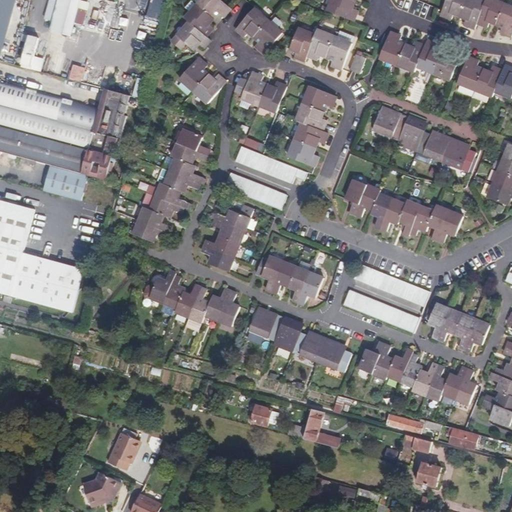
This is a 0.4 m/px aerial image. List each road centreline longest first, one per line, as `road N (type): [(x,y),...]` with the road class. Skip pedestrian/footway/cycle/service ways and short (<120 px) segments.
road 1 (residential): [(230,50),(221,163),(179,253),(195,269),(306,315),(383,329),(477,363),(510,299),(497,237)]
road 2 (residential): [(497,237),(433,268),(333,227),(315,209),(348,120),(345,92),(299,68),(230,50)]
road 3 (residential): [(511,50),(469,44),(395,15),(382,0)]
